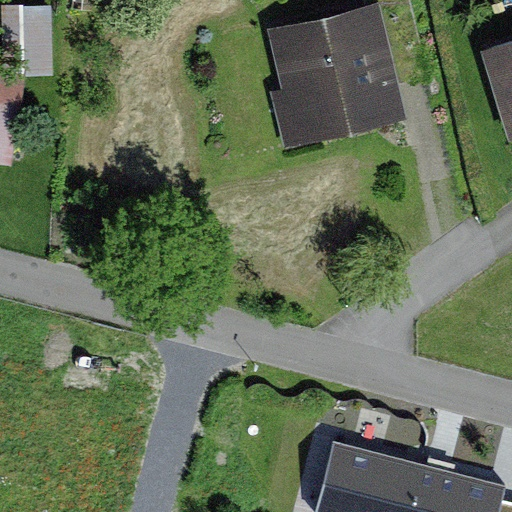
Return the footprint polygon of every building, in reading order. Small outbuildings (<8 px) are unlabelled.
[(385,0),(362,0),(287,15),(309,124),(406,104),(385,0)] [(511,30),(499,34),(511,87),(511,30)] [(27,102),(0,101),(0,154),(25,155),(27,102)] [(59,511),(140,511),(199,452),(138,393),(40,493),(59,511)] [(499,511),(507,481),(335,439),(316,511),(499,511)]
